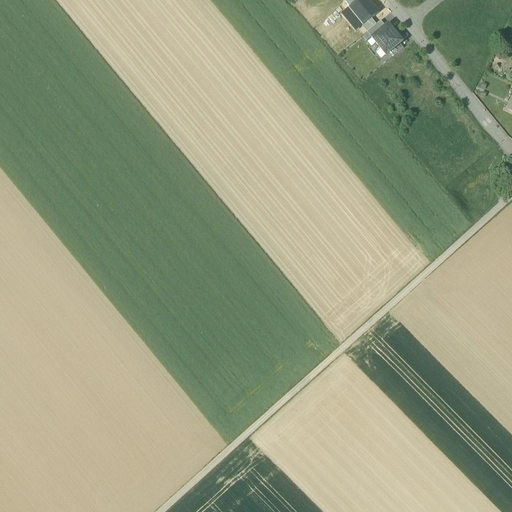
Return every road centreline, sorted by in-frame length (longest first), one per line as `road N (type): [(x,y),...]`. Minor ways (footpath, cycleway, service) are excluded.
road 1 (track): [(511,195),(162,511)]
road 2 (residential): [(409,20),(511,149)]
